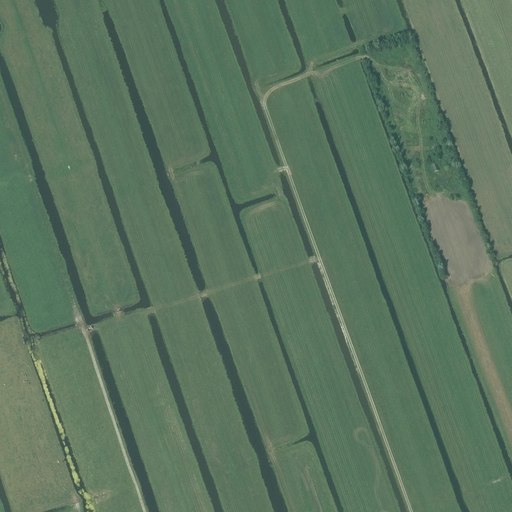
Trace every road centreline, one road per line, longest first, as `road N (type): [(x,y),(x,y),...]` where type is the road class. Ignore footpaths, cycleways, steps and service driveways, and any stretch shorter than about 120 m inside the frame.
road 1 (track): [(411,511),(264,109),(269,91),(309,72),(311,61)]
road 2 (track): [(143,511),(82,329)]
